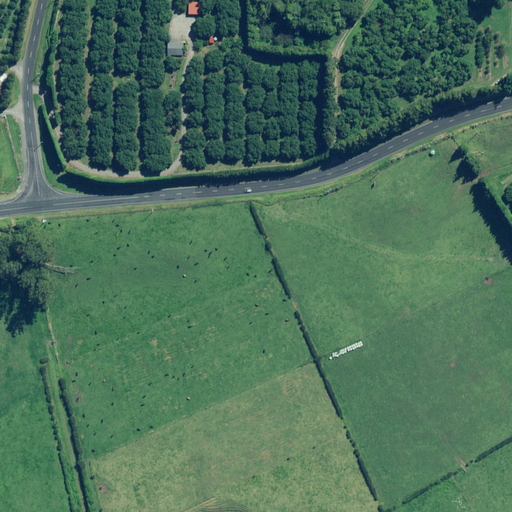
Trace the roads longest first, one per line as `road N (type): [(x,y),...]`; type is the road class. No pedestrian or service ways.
road 1 (secondary): [(40,205),(315,179),(511,103)]
road 2 (residential): [(40,205),(27,86),(47,0)]
